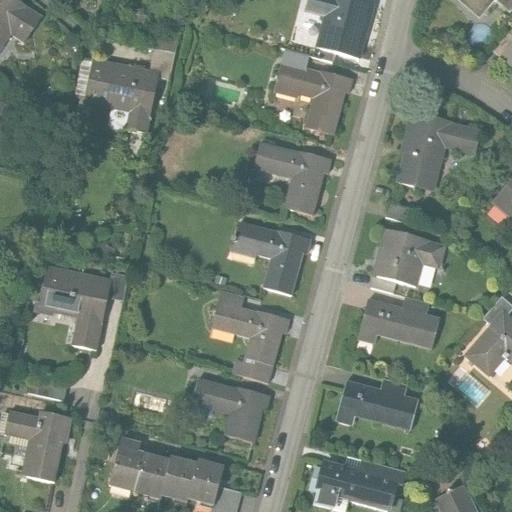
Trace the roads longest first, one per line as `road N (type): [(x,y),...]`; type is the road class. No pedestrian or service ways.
road 1 (residential): [(392,60),(273,511)]
road 2 (residential): [(392,60),(452,66),(511,100)]
